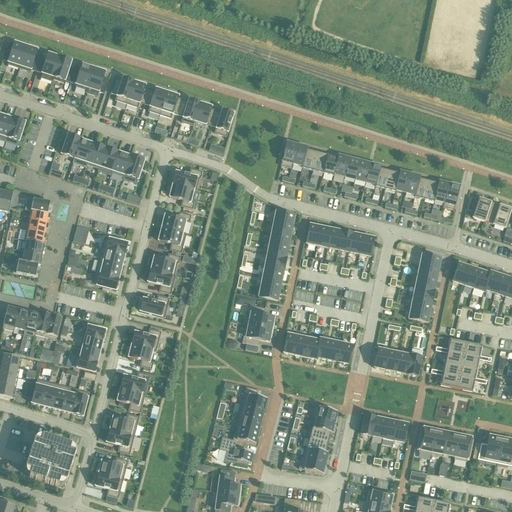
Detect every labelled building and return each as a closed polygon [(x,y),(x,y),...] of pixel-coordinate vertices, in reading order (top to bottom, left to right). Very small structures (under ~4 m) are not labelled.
[(18,69),(26,47),(14,43),(12,50),(6,48),(2,61),(8,63),(7,65),(18,69)] [(37,51),(26,47),(18,69),(30,73),(31,71),(36,72),(40,59),(35,57),(37,51)] [(46,61),(40,59),(36,72),(42,74),(40,79),(52,83),(53,80),(52,80),(59,58),(48,54),(46,61)] [(70,83),(74,71),(69,69),(71,62),(59,58),(52,80),(53,80),(64,84),(65,81),(70,83)] [(87,89),(93,69),(82,65),(80,71),(75,69),(74,71),(70,83),(76,85),(75,88),(85,91),(86,89),(87,89)] [(105,72),(93,69),(87,89),(86,89),(85,91),(85,93),(97,97),(98,92),(104,94),(109,79),(103,78),(105,72)] [(115,102),(126,106),(134,82),(122,79),(121,81),(116,79),(111,95),(116,97),(115,102)] [(147,87),(134,82),(126,106),(137,109),(139,104),(144,106),(149,90),(146,89),(147,87)] [(148,113),(159,116),(167,93),(155,90),(155,92),(149,90),(144,106),(150,107),(148,113)] [(177,117),(182,101),(177,99),(178,97),(167,93),(159,116),(170,120),(172,115),(177,117)] [(188,103),(182,101),(177,117),(183,118),(181,123),(193,127),(194,123),(200,104),(189,100),(188,103)] [(211,127),(216,112),(210,110),(211,108),(200,104),(194,123),(205,126),(211,127)] [(221,114),(216,112),(211,127),(216,129),(214,134),(226,138),(233,115),(222,111),(221,114)] [(0,124),(0,141),(6,144),(13,120),(12,119),(12,120),(2,117),(0,124)] [(13,120),(6,144),(17,147),(18,143),(22,144),(24,138),(20,137),(25,123),(13,120)] [(72,164),(80,140),(67,136),(61,155),(74,160),(72,164)] [(72,164),(85,168),(93,145),(81,141),(80,140),(72,164)] [(292,165),(296,146),(286,144),(284,151),(280,167),(290,170),(292,165)] [(98,173),(105,149),(93,145),(85,168),(86,169),(87,166),(98,170),(97,172),(98,173)] [(293,165),(302,168),(306,151),(307,149),(296,146),(292,165),(293,165)] [(98,173),(110,177),(118,153),(105,149),(98,173)] [(302,168),(301,170),(312,172),(317,154),(306,151),(302,168)] [(122,181),(123,181),(131,157),(130,157),(118,153),(110,177),(111,177),(112,175),(123,178),(122,181)] [(317,154),(312,172),(322,175),(327,156),(317,154)] [(327,156),(322,175),(333,178),(334,176),(333,176),(338,159),(327,156)] [(131,157),(123,181),(136,185),(144,161),(131,157)] [(349,160),(338,157),(338,159),(333,176),(334,176),(344,178),(349,160)] [(344,178),(354,181),(359,162),(349,160),(344,178)] [(354,181),(365,184),(370,165),(359,162),(354,181)] [(365,184),(375,186),(380,170),(380,168),(370,165),(365,184)] [(48,176),(61,181),(63,174),(50,170),(48,176)] [(175,173),(172,186),(193,191),(196,192),(199,180),(200,180),(202,173),(190,170),(189,176),(175,173)] [(375,186),(374,188),(385,191),(389,172),(380,170),(375,186)] [(389,172),(385,191),(395,193),(396,191),(395,191),(399,175),(389,172)] [(396,191),(405,194),(410,175),(400,173),(399,175),(395,191),(396,191)] [(410,175),(405,194),(414,196),(415,196),(419,180),(420,178),(410,175)] [(72,182),(80,185),(82,179),(74,177),(72,182)] [(89,182),(82,179),(80,185),(87,187),(89,182)] [(415,196),(414,196),(414,198),(424,201),(429,182),(419,180),(415,196)] [(429,182),(424,201),(434,203),(434,201),(439,185),(429,182)] [(434,201),(443,204),(444,204),(449,185),(439,183),(439,185),(434,201)] [(97,191),(104,193),(106,187),(99,185),(97,191)] [(443,209),(453,211),(459,188),(449,185),(444,204),(443,209)] [(193,191),(172,186),(169,198),(182,202),(181,208),(192,211),(194,204),(191,203),(193,191)] [(106,187),(104,193),(112,196),(114,190),(106,187)] [(10,207),(11,204),(13,194),(3,192),(0,205),(0,212),(9,214),(10,207)] [(127,195),(125,202),(139,206),(141,200),(127,195)] [(24,211),(30,212),(47,215),(49,204),(27,200),(24,211)] [(496,216),(499,207),(479,200),(472,219),(484,223),(487,213),(496,216)] [(511,211),(499,207),(496,216),(487,213),(484,223),(504,230),(511,211)] [(30,212),(28,221),(48,226),(50,215),(47,215),(30,212)] [(273,224),(292,228),(295,217),(275,213),(273,224)] [(182,235),(182,234),(185,223),(189,223),(191,217),(179,214),(177,220),(164,216),(161,229),(182,235)] [(26,232),(46,236),(48,226),(28,221),(26,232)] [(292,228),(273,224),(271,235),(290,238),(292,228)] [(305,245),(316,247),(320,228),(310,226),(305,245)] [(76,228),(72,243),(84,246),(85,240),(80,239),(83,230),(76,228)] [(316,247),(327,250),(331,230),(320,228),(316,247)] [(182,235),(161,229),(158,242),(171,245),(169,251),(181,254),(186,235),(182,234),(182,235)] [(342,232),(331,230),(327,250),(338,252),(342,232)] [(24,242),(25,242),(44,246),(46,236),(26,232),(24,242)] [(338,252),(348,254),(352,235),(342,232),(338,252)] [(271,235),(269,245),(288,249),(290,238),(271,235)] [(348,254),(359,256),(363,237),(352,235),(348,254)] [(374,239),(363,237),(359,256),(370,258),(374,239)] [(101,250),(124,256),(128,244),(104,238),(101,250)] [(19,252),(23,253),(42,256),(44,246),(25,242),(24,242),(21,241),(19,252)] [(288,249),(269,245),(267,256),(286,260),(288,249)] [(124,256),(101,250),(98,262),(121,268),(124,256)] [(23,253),(21,263),(38,266),(38,267),(40,267),(42,256),(23,253)] [(154,258),(150,271),(174,277),(174,276),(177,265),(178,265),(180,258),(168,255),(167,261),(154,258)] [(267,256),(264,266),(284,270),(286,260),(267,256)] [(419,267),(438,271),(441,260),(421,256),(419,267)] [(35,279),(38,267),(38,266),(21,263),(15,261),(12,274),(35,279)] [(98,262),(95,274),(118,280),(121,268),(98,262)] [(452,283),(462,287),(468,268),(458,264),(452,283)] [(284,270),(264,266),(262,277),(282,281),(284,270)] [(436,282),(438,271),(419,267),(417,278),(436,282)] [(468,268),(462,287),(473,290),(479,271),(468,268)] [(174,277),(150,271),(147,283),(160,287),(159,293),(170,296),(175,277),(174,276),(174,277)] [(489,275),(479,271),(473,290),(483,294),(484,292),(489,275)] [(484,292),(494,295),(500,276),(490,273),(489,275),(484,292)] [(115,292),(118,280),(95,274),(92,286),(115,292)] [(504,298),(511,280),(500,276),(494,295),(504,298)] [(260,288),(279,292),(282,281),(262,277),(260,288)] [(436,282),(417,278),(415,288),(434,292),(436,282)] [(279,292),(260,288),(258,299),(277,303),(279,292)] [(434,292),(415,288),(412,299),(432,303),(434,292)] [(139,313),(164,319),(169,300),(158,297),(156,303),(143,300),(139,313)] [(412,299),(410,310),(430,314),(432,303),(412,299)] [(249,307),(246,326),(272,332),(274,324),(272,324),(274,319),(264,317),(265,311),(249,307)] [(13,333),(13,329),(18,311),(8,308),(2,330),(13,333)] [(427,324),(430,314),(410,310),(408,320),(427,324)] [(13,329),(24,332),(29,313),(18,311),(13,329)] [(39,316),(29,313),(24,332),(23,335),(34,338),(35,336),(34,336),(39,316)] [(34,336),(35,336),(45,339),(51,317),(40,314),(39,316),(34,336)] [(51,317),(45,339),(56,342),(62,320),(51,317)] [(82,337),(102,342),(105,331),(85,326),(82,337)] [(246,326),(242,345),(246,346),(245,352),(257,354),(258,348),(259,342),(269,343),(270,338),(271,338),(272,332),(246,326)] [(131,346),(152,352),(156,353),(161,333),(149,330),(147,336),(134,333),(131,346)] [(283,355),(294,357),(298,337),(287,335),(283,355)] [(102,342),(82,337),(80,347),(100,352),(102,342)] [(305,359),(309,340),(298,337),(294,357),(305,359)] [(316,361),(316,359),(319,342),(309,340),(305,359),(316,361)] [(319,340),(319,342),(316,359),(326,361),(330,342),(319,340)] [(226,343),(226,346),(227,348),(233,350),(236,348),(236,345),(235,342),(229,341),(226,343)] [(463,356),(465,344),(449,341),(447,351),(441,349),(441,353),(446,354),(447,352),(463,356)] [(330,342),(326,361),(337,364),(341,344),(330,342)] [(352,347),(341,344),(337,364),(348,366),(352,347)] [(479,361),(484,362),(485,358),(479,357),(481,347),(465,344),(463,356),(479,359),(479,361)] [(149,363),(152,352),(131,346),(128,358),(141,362),(139,368),(151,371),(153,364),(149,363)] [(100,352),(80,347),(77,357),(97,363),(100,352)] [(374,369),(385,371),(389,352),(378,350),(374,369)] [(389,352),(385,371),(395,374),(399,354),(389,352)] [(444,364),(461,367),(463,356),(447,352),(446,354),(444,364)] [(406,376),(410,357),(399,354),(395,374),(406,376)] [(1,355),(0,359),(0,365),(19,369),(21,359),(1,355)] [(461,367),(477,370),(479,361),(479,359),(463,356),(461,367)] [(94,374),(97,363),(77,357),(75,357),(72,368),(94,374)] [(410,357),(406,376),(417,378),(421,359),(410,357)] [(461,367),(444,364),(442,373),(442,375),(458,378),(461,367)] [(0,376),(17,380),(19,369),(0,365),(0,376)] [(474,381),(475,380),(477,370),(461,367),(458,378),(474,381)] [(442,375),(442,373),(437,372),(436,376),(442,377),(440,387),(456,390),(458,378),(442,375)] [(85,374),(83,379),(95,382),(96,377),(85,374)] [(120,389),(145,396),(149,377),(138,374),(136,380),(123,377),(120,389)] [(0,376),(0,386),(15,390),(17,380),(0,376)] [(458,378),(456,390),(472,393),(474,383),(480,385),(481,381),(475,380),(474,381),(458,378)] [(41,407),(47,384),(37,381),(31,405),(41,407)] [(52,410),(58,386),(47,384),(41,407),(52,410)] [(0,397),(13,400),(15,390),(0,386),(0,397)] [(58,386),(52,410),(62,413),(68,389),(58,386)] [(242,406),(264,412),(267,400),(256,397),(258,391),(245,388),(241,406),(242,406)] [(72,415),(78,392),(68,389),(62,413),(72,415)] [(145,396),(120,389),(117,402),(130,405),(128,411),(140,414),(145,396)] [(78,392),(72,415),(83,418),(89,394),(78,392)] [(242,406),(239,417),(261,423),(264,412),(242,406)] [(312,419),(315,420),(316,419),(334,424),(337,413),(315,407),(312,419)] [(112,418),(109,431),(134,437),(139,419),(127,416),(126,422),(112,418)] [(360,436),(371,438),(375,418),(364,416),(360,436)] [(261,423),(239,417),(236,428),(258,434),(261,423)] [(386,421),(375,418),(371,438),(382,440),(386,421)] [(316,419),(315,420),(313,429),(313,430),(330,434),(330,435),(331,435),(334,424),(316,419)] [(392,442),(396,423),(386,421),(382,440),(392,442)] [(407,425),(396,423),(392,442),(403,445),(407,425)] [(232,441),(246,445),(246,443),(255,446),(258,434),(236,428),(233,441),(232,441)] [(306,439),(309,440),(309,439),(328,444),(330,435),(330,434),(313,430),(313,429),(309,428),(306,439)] [(430,456),(435,431),(423,429),(418,453),(430,456)] [(129,456),(134,437),(109,431),(106,444),(119,447),(117,453),(129,456)] [(443,458),(443,456),(447,434),(435,431),(430,456),(443,458)] [(459,436),(447,434),(443,456),(454,458),(459,436)] [(454,458),(453,460),(466,463),(469,452),(470,452),(472,444),(470,443),(471,439),(459,436),(454,458)] [(477,461),(496,465),(502,438),(494,437),(494,438),(489,437),(487,446),(481,445),(477,461)] [(63,444),(63,445),(56,443),(52,441),(42,438),(39,438),(36,439),(34,442),(25,471),(31,473),(29,479),(58,488),(60,482),(66,484),(75,455),(69,453),(71,447),(64,445),(63,444)] [(232,441),(233,441),(222,438),(219,451),(226,453),(224,463),(248,466),(248,464),(250,464),(253,454),(244,451),(246,445),(232,441)] [(509,440),(502,438),(496,465),(511,468),(511,451),(511,449),(511,441),(508,441),(509,440)] [(325,453),(328,444),(309,439),(309,440),(307,449),(325,454),(325,453)] [(327,454),(325,453),(325,454),(307,449),(305,448),(302,459),(324,465),(327,454)] [(302,459),(301,458),(298,470),(322,476),(324,465),(302,459)] [(98,475),(123,481),(128,462),(116,459),(114,465),(101,462),(98,475)] [(441,464),(438,477),(445,478),(448,466),(441,464)] [(217,496),(239,499),(240,490),(239,490),(240,487),(233,486),(234,480),(233,480),(234,473),(220,471),(217,494),(217,496)] [(410,474),(409,481),(424,484),(426,477),(410,474)] [(118,500),(123,481),(98,475),(95,487),(108,491),(106,497),(118,500)] [(365,503),(390,508),(392,497),(368,492),(365,503)] [(217,496),(217,494),(212,493),(211,504),(216,505),(215,511),(221,511),(229,511),(230,507),(237,507),(237,505),(238,505),(239,499),(217,496)] [(423,511),(431,511),(433,502),(417,498),(415,508),(409,507),(408,511),(413,511),(414,511),(414,510),(423,511)] [(284,500),(282,511),(298,511),(300,502),(284,500)] [(0,511),(15,511),(17,508),(0,502),(0,511)] [(433,502),(431,511),(447,511),(449,505),(433,502)] [(365,503),(363,511),(388,511),(390,508),(365,503)]
